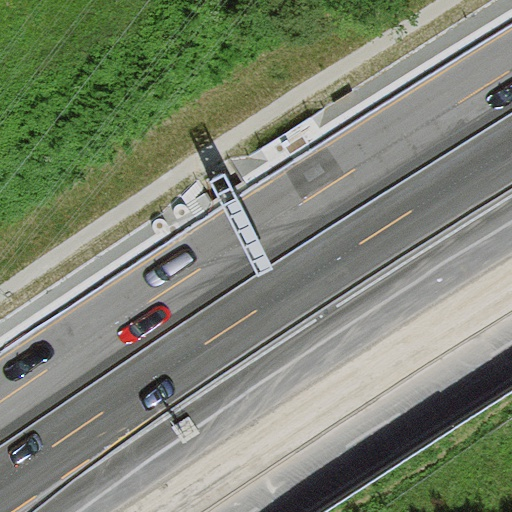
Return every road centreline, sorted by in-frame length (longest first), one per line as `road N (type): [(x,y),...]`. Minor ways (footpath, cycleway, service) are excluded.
road 1 (motorway): [(511,138),(0,471)]
road 2 (motorway): [(149,511),(511,277)]
